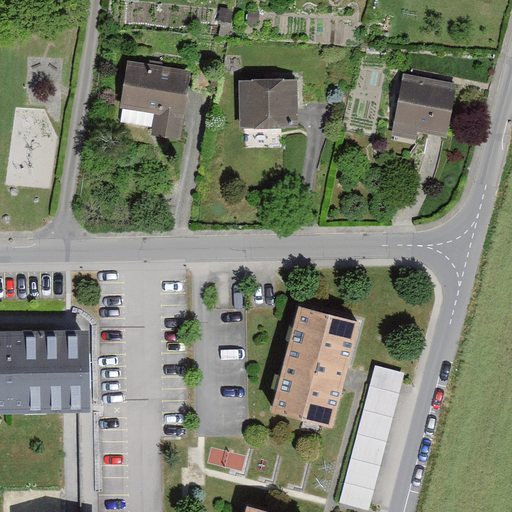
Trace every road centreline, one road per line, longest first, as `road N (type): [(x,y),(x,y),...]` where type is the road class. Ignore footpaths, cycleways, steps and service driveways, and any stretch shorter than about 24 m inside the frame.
road 1 (residential): [(0,253),(470,242)]
road 2 (residential): [(470,242),(403,511)]
road 3 (residential): [(511,95),(470,242)]
